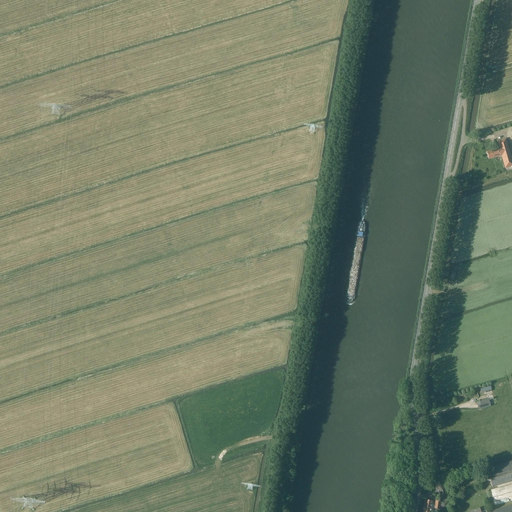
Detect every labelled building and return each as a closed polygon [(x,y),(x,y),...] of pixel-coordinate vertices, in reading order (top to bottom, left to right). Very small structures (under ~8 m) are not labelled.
[(511,159),(506,139),(497,141),(499,149),(501,155),(505,168),(511,166),(511,159)] [(488,159),(501,155),(499,149),(487,153),(488,159)] [(488,399),(477,402),(479,410),(491,406),(488,399)] [(511,461),(487,468),(492,488),(511,482),(511,461)] [(424,507),(431,508),(432,504),(434,504),(434,501),(425,500),(424,507)]
